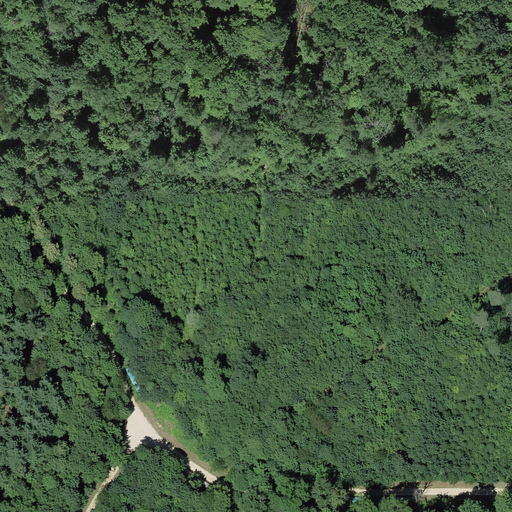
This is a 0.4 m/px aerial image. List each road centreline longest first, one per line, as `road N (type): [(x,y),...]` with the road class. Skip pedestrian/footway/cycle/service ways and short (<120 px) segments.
road 1 (track): [(511,494),(255,496),(226,488),(139,428)]
road 2 (track): [(90,511),(139,428),(133,404),(0,170)]
